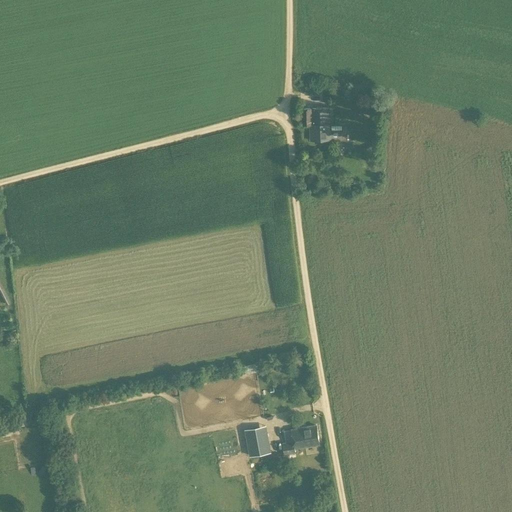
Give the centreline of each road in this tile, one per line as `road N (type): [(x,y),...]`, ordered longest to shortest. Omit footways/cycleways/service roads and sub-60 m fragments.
road 1 (track): [(344,511),(284,113)]
road 2 (track): [(0,183),(284,113)]
